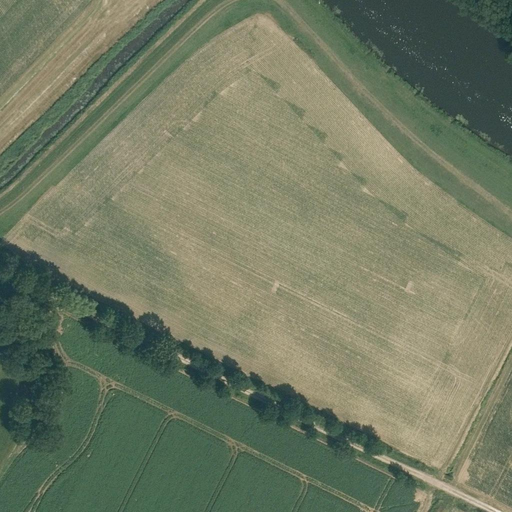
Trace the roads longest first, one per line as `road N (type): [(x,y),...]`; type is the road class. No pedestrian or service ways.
road 1 (track): [(488,511),(65,298)]
road 2 (track): [(278,0),(375,103),(511,215)]
road 3 (track): [(0,213),(224,0)]
